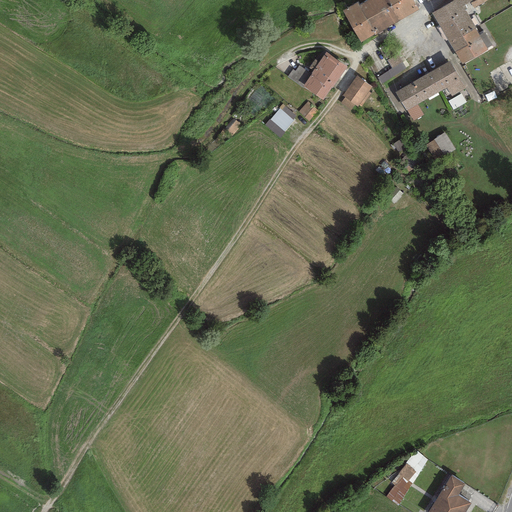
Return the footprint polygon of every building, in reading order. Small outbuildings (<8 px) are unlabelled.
[(358,0),(347,6),(362,33),(422,0),(358,0)] [(468,0),(460,0),(441,11),(470,64),(496,50),(468,0)] [(350,62),(334,51),(313,83),(330,94),(350,62)] [(391,66),(377,76),(382,83),(406,67),(395,52),(386,58),(391,66)] [(457,64),(400,95),(409,112),(467,82),(457,64)] [(375,89),(363,81),(350,100),(362,108),(375,89)] [(447,98),(452,108),(466,101),(461,92),(447,98)] [(307,100),(298,110),(309,119),(317,108),(307,100)] [(444,130),(425,142),(435,159),(455,147),(444,130)] [(395,482),(386,495),(398,502),(427,456),(416,449),(391,480),(395,482)] [(451,471),(424,511),(463,511),(471,500),(457,491),(464,480),(451,471)]
